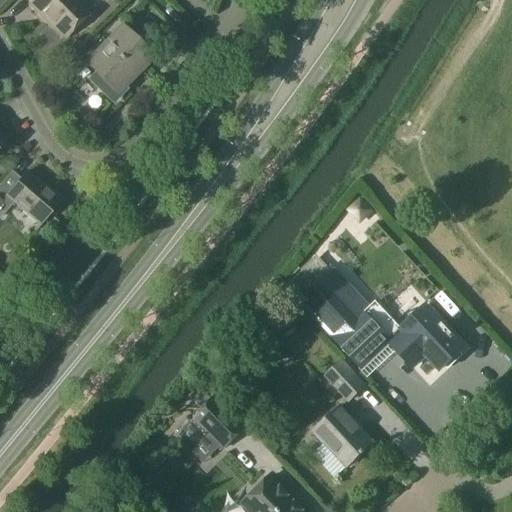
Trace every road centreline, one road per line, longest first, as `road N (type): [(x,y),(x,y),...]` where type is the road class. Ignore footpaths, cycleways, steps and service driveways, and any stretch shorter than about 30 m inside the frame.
road 1 (secondary): [(0,457),(205,215),(348,0)]
road 2 (residential): [(242,34),(217,19),(140,136),(120,157),(94,164),(58,150),(0,47)]
